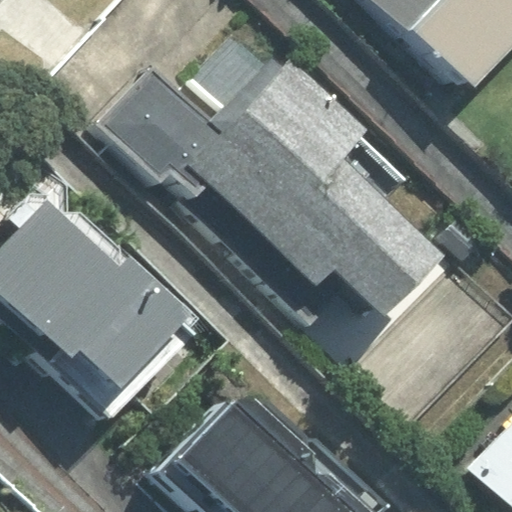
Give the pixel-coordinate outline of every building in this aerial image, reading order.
[(511,0),(348,0),(451,98),(511,35),(511,0)] [(152,66),(96,122),(331,357),(420,269),(356,206),(389,173),(269,54),(204,118),(152,66)] [(24,158),(0,181),(0,342),(84,427),(188,324),(24,158)] [(249,370),(144,469),(185,511),(383,511),(385,511),(249,370)] [(511,511),(511,402),(440,467),(480,511),(511,511)]
